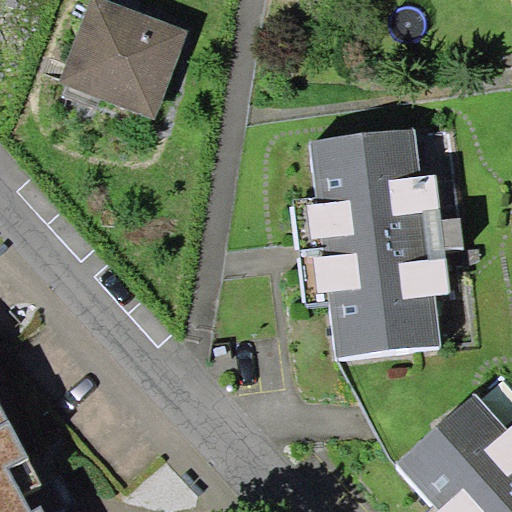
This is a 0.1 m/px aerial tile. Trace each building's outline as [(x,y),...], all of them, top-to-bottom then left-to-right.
[(146,118),(174,43),(92,12),(63,87),(146,118)] [(409,138),(304,151),(332,366),(436,353),(409,138)] [(455,227),(433,230),(437,258),(456,256),(458,273),(475,264),(473,254),(459,256),(455,227)] [(392,472),(391,473),(426,511),(511,511),(511,448),(471,402),(392,472)] [(0,511),(60,511),(48,488),(49,488),(47,484),(34,491),(0,426),(0,511)]
